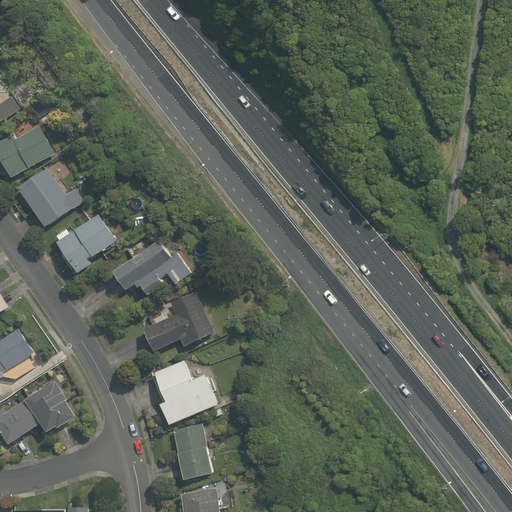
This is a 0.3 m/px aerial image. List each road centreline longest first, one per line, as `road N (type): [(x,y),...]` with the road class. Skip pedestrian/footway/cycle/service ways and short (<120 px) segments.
road 1 (motorway): [(510,511),(127,40)]
road 2 (motorway): [(472,511),(127,40)]
road 3 (motorway): [(152,0),(445,358)]
road 4 (track): [(482,0),(453,217),(455,256),(511,338)]
road 5 (residential): [(0,222),(81,339),(128,446)]
road 6 (residential): [(128,446),(0,481)]
